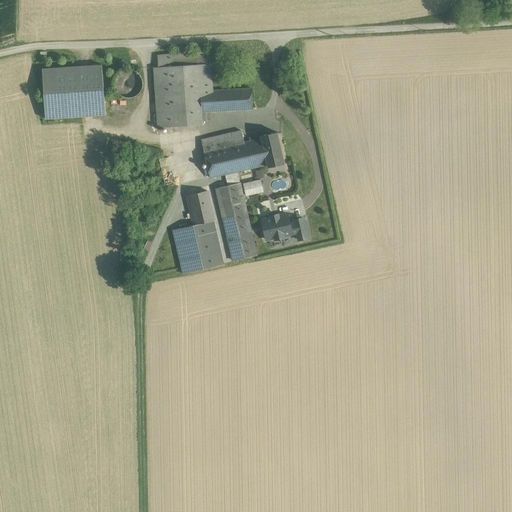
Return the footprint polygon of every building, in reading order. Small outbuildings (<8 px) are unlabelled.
[(210,52),(157,55),(158,67),(199,64),(211,63),(210,52)] [(251,88),(213,90),(211,63),(199,64),(203,121),(207,120),(207,112),(246,109),(246,111),(253,111),(252,109),(253,109),(251,88)] [(199,64),(169,66),(173,127),(203,125),(203,121),(199,64)] [(102,65),(42,69),(46,119),(105,115),(102,65)] [(158,67),(154,67),(158,133),(168,133),(167,127),(173,127),(169,66),(158,67)] [(142,89),(143,84),(142,78),(139,73),(134,70),(128,69),(123,71),(118,74),(115,78),(114,84),(115,89),(118,94),(123,97),(129,98),(134,97),(139,94),(142,89)] [(242,131),(202,140),(204,151),(244,142),(242,131)] [(277,132),(261,136),(261,138),(247,141),(253,168),(268,164),(268,167),(284,163),(277,132)] [(204,151),(210,177),(225,174),(238,171),(253,168),(247,141),(244,142),(204,151)] [(257,255),(238,171),(225,174),(228,186),(216,188),(233,260),(257,255)] [(259,181),(243,184),(246,195),(261,191),(259,181)] [(207,190),(186,195),(193,225),(213,220),(214,220),(207,190)] [(288,213),(278,216),(278,214),(271,216),(271,217),(262,219),(266,239),(275,237),(275,239),(284,237),(284,235),(297,232),(295,223),(290,224),(288,213)] [(303,218),(294,220),(297,232),(299,240),(308,238),(303,218)] [(193,225),(173,230),(183,274),(224,264),(213,220),(193,225)] [(135,225),(128,227),(130,237),(137,236),(135,225)]
